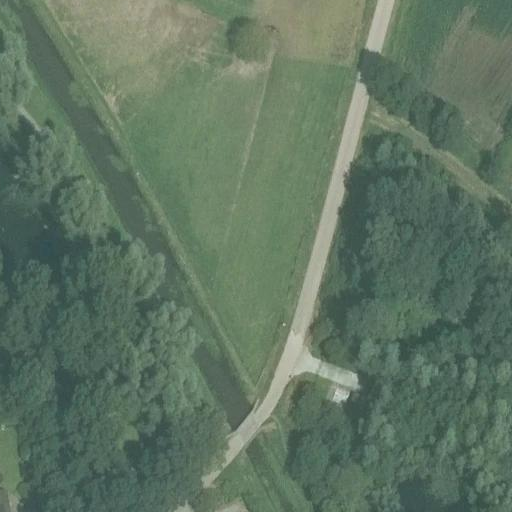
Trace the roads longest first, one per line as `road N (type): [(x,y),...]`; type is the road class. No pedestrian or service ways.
road 1 (track): [(387,0),(292,352)]
road 2 (unclassified): [(171,511),(260,415),(292,352)]
